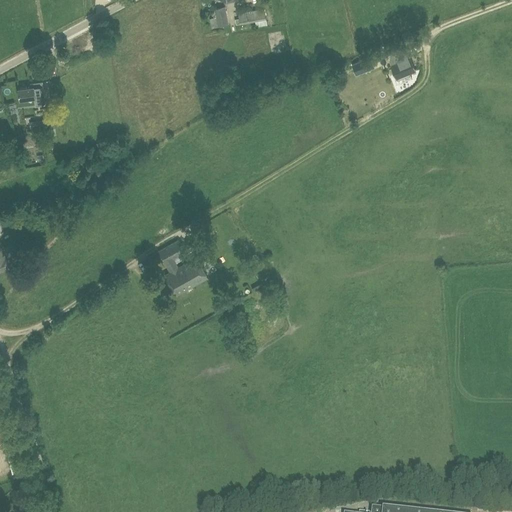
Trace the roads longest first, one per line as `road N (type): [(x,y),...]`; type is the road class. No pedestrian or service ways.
road 1 (track): [(189,226),(417,89),(427,49)]
road 2 (unclassified): [(51,511),(0,358)]
road 3 (unclassified): [(0,70),(128,0)]
